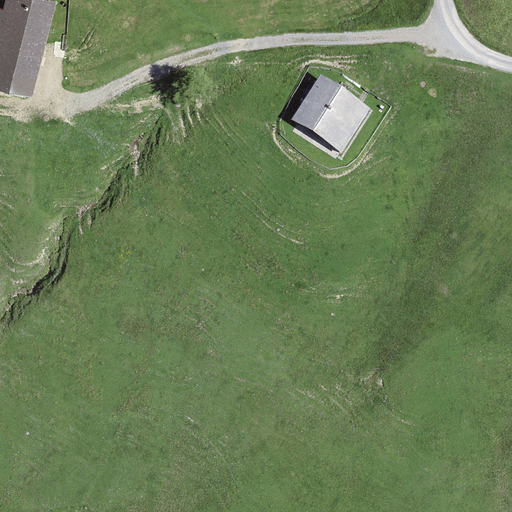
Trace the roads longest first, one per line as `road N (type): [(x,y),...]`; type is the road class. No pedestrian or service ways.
road 1 (track): [(227,48),(448,39)]
road 2 (track): [(41,110),(88,101),(227,48)]
